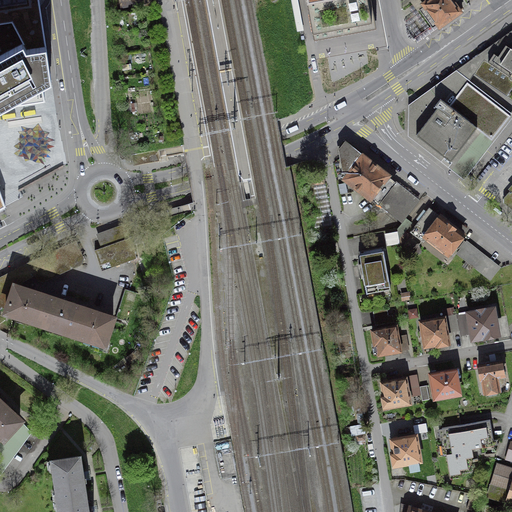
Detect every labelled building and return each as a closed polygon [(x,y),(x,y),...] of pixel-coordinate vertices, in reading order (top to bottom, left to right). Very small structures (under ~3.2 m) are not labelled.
[(38,0),(0,0),(0,106),(1,106),(45,100),(42,84),(51,80),(38,0)] [(306,0),(314,39),(322,38),(376,29),(370,0),(306,0)] [(421,0),(441,27),(450,21),(459,14),(449,0),(421,0)] [(418,12),(406,21),(417,36),(429,27),(418,12)] [(434,32),(431,27),(415,39),(418,43),(434,32)] [(474,65),(470,71),(482,79),(507,96),(511,88),(511,41),(510,40),(508,43),(502,51),(497,48),(488,62),(483,58),(477,67),(474,65)] [(482,79),(470,71),(462,80),(474,90),(482,79)] [(462,80),(435,99),(415,113),(412,139),(464,179),(511,119),(474,90),(462,80)] [(369,166),(340,146),(335,154),(337,171),(345,177),(340,184),(371,205),(372,204),(378,208),(394,186),(388,181),(389,180),(369,166)] [(420,200),(397,182),(394,186),(378,208),(400,225),(406,218),(420,200)] [(460,234),(431,209),(413,231),(423,240),(426,236),(446,252),(460,234)] [(411,223),(406,218),(400,225),(397,229),(399,239),(411,223)] [(98,236),(102,247),(95,250),(100,264),(109,261),(112,267),(137,258),(133,237),(128,225),(98,236)] [(501,267),(464,239),(455,252),(492,279),(501,267)] [(144,242),(136,243),(139,258),(146,256),(144,242)] [(31,265),(39,281),(84,260),(76,243),(31,265)] [(384,252),(362,256),(369,294),(391,290),(384,252)] [(34,283),(39,281),(31,265),(21,270),(0,280),(0,304),(5,307),(14,281),(27,286),(34,283)] [(55,329),(66,299),(27,286),(14,281),(5,307),(3,311),(55,329)] [(131,318),(140,293),(126,289),(117,314),(131,318)] [(66,299),(55,329),(108,347),(118,316),(66,299)] [(497,307),(467,314),(473,343),(503,337),(497,307)] [(386,313),(372,315),(374,325),(383,324),(384,328),(394,326),(392,318),(387,319),(386,313)] [(448,319),(421,323),(425,351),(453,347),(448,319)] [(399,328),(375,332),(379,358),(403,355),(399,328)] [(492,362),(478,365),(483,391),(499,388),(498,382),(503,381),(502,375),(505,375),(502,361),(492,362)] [(444,371),(430,373),(434,398),(458,394),(454,369),(444,371)] [(416,375),(409,377),(412,395),(420,394),(416,375)] [(394,380),(382,382),(386,407),(410,403),(405,378),(394,380)] [(427,385),(420,386),(422,400),(429,399),(427,385)] [(0,394),(0,435),(4,439),(20,421),(25,416),(0,394)] [(426,419),(415,421),(417,430),(428,428),(426,419)] [(33,431),(20,421),(4,439),(0,444),(0,471),(0,472),(33,431)] [(490,423),(439,431),(447,480),(476,475),(474,459),(484,458),(483,450),(495,448),(490,423)] [(418,436),(390,441),(393,455),(395,469),(423,464),(418,436)] [(59,498),(85,495),(78,455),(53,458),(59,498)] [(511,467),(497,463),(487,496),(507,502),(508,498),(511,498),(511,467)] [(86,511),(85,495),(59,498),(61,511),(86,511)]
